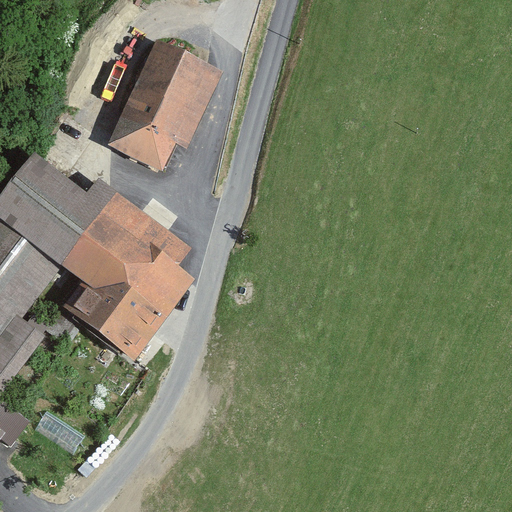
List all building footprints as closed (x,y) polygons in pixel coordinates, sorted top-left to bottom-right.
[(221,71),(154,41),(119,117),(174,142),(186,147),(221,71)] [(174,142),(119,117),(107,143),(162,168),(174,142)] [(87,193),(34,152),(0,196),(0,214),(65,262),(93,285),(74,310),(138,358),(199,277),(176,258),(87,193)] [(96,180),(87,193),(176,258),(186,245),(96,180)] [(65,262),(0,214),(0,430),(4,434),(12,443),(29,421),(0,397),(0,390),(45,334),(23,316),(65,262)]
